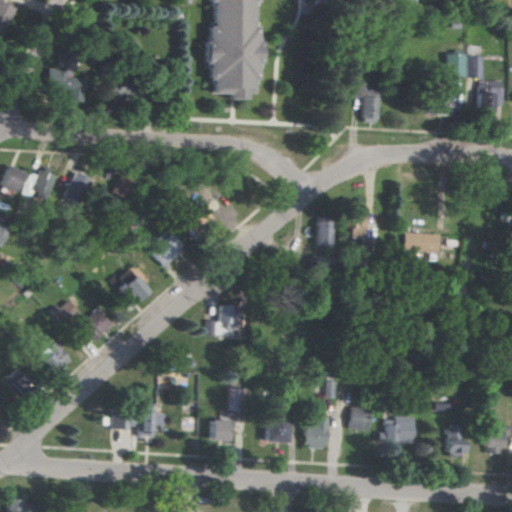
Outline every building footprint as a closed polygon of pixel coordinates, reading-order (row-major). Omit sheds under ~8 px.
[(206,0),(206,3),(208,3),(203,65),(206,65),(205,79),(210,80),(209,93),(225,94),(225,98),(244,99),(244,93),(252,94),(254,63),(256,63),(259,26),(250,25),(251,0),(206,0)] [(0,31),(10,7),(0,2),(0,31)] [(460,76),(460,54),(442,53),(442,76),(460,76)] [(64,100),(80,100),(81,78),(69,77),(69,69),(45,68),(44,89),(64,90),(64,100)] [(474,80),(473,112),(490,112),(491,104),(498,104),(498,81),(474,80)] [(375,122),(376,89),(362,88),(363,83),(350,83),(350,97),(359,97),(358,122),(375,122)] [(448,96),(430,95),(428,113),(447,114),(448,96)] [(0,173),(0,187),(12,192),(19,172),(3,166),(0,173)] [(27,193),(43,199),(53,172),(37,166),(27,193)] [(60,197),(77,204),(88,178),(70,171),(60,197)] [(348,216),(347,237),(361,237),(362,208),(349,208),(349,216),(348,216)] [(311,244),(329,245),(330,222),(312,221),(311,244)] [(144,249),(161,267),(182,248),(165,229),(144,249)] [(401,250),(436,251),(436,234),(401,232),(401,250)] [(358,253),(369,254),(371,240),(360,238),(358,253)] [(127,307),(146,293),(127,267),(108,281),(127,307)] [(51,312),(59,325),(77,314),(68,300),(51,312)] [(86,343),(107,329),(96,312),(75,326),(86,343)] [(48,373),(67,363),(55,341),(36,351),(48,373)] [(2,378),(17,394),(28,384),(13,368),(2,378)] [(330,398),(331,380),(321,379),(320,397),(330,398)] [(243,388),(223,388),(222,410),(241,411),(243,388)] [(285,417),(262,416),(261,442),(284,442),(285,417)] [(300,447),(321,448),(323,417),(301,416),(300,447)] [(409,416),(390,416),(389,421),(381,420),(380,442),(408,443),(409,416)] [(223,441),(224,420),(206,420),(206,440),(223,441)] [(441,453),(460,454),(460,425),(442,424),(441,453)] [(17,499),(3,499),(3,511),(28,511),(29,503),(17,503),(17,499)]
